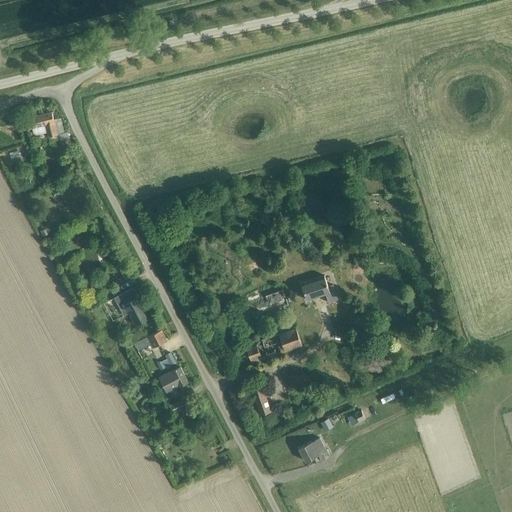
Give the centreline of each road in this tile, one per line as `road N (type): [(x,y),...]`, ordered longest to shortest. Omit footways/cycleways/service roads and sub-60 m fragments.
road 1 (unclassified): [(278,511),(57,95)]
road 2 (tertiary): [(121,52),(367,0)]
road 3 (tertiary): [(0,82),(121,52)]
